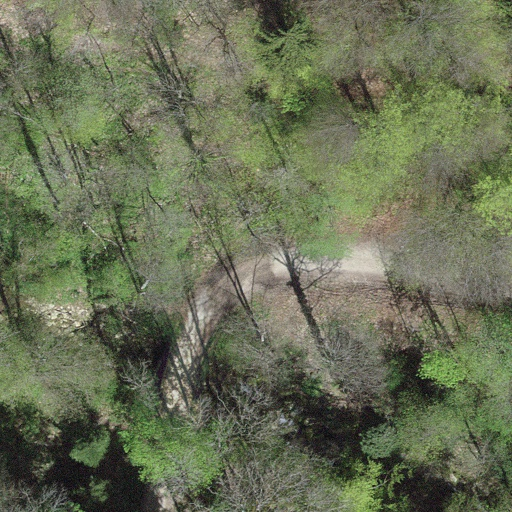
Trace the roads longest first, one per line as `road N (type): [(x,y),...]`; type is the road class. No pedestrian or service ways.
road 1 (track): [(0,34),(206,76),(413,84),(511,74)]
road 2 (track): [(511,288),(421,274),(267,270),(214,289),(199,314)]
